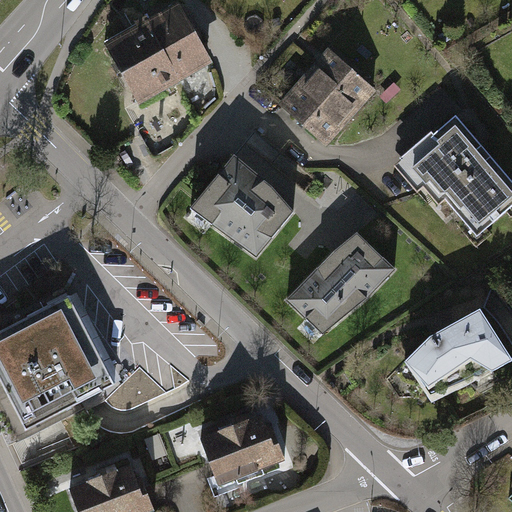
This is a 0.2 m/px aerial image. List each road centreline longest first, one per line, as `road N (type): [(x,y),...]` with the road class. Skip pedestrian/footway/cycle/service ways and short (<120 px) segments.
road 1 (residential): [(0,94),(397,477)]
road 2 (residential): [(511,414),(397,477)]
